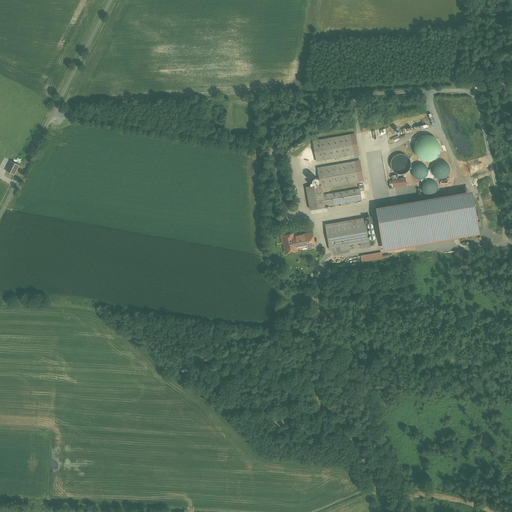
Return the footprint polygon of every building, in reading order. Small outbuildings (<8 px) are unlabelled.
[(313,139),(317,162),(359,156),(356,133),(313,139)] [(428,161),(432,160),(436,157),(439,154),(441,150),(441,146),(440,142),(438,139),(435,136),(431,134),(427,134),(423,135),(419,137),(416,141),(414,145),(414,150),(416,154),(419,158),(423,160),(428,161)] [(404,174),(407,172),(409,170),(411,167),(411,163),(411,160),(409,157),(406,154),(403,153),(399,153),(396,154),(393,156),(391,159),(390,162),(390,165),(392,169),(394,171),(397,173),(400,174),(404,174)] [(361,162),(318,169),(320,188),(321,190),(322,190),(364,183),(361,162)] [(11,163),(6,173),(15,176),(19,166),(11,163)] [(412,175),(414,178),(416,179),(419,180),(421,180),(424,180),(424,179),(426,178),(427,176),(428,174),(428,171),(427,169),(426,167),(424,165),(421,164),(418,164),(416,165),(414,167),(412,170),(412,172),(412,175)] [(434,175),(435,177),(437,179),(440,180),(442,180),(445,180),(447,178),(448,176),(449,174),(449,171),(448,169),(447,167),(445,165),(442,164),(439,164),(437,165),(435,167),(433,170),(433,171),(433,172),(434,175)] [(433,171),(428,171),(428,174),(427,176),(426,178),(424,179),(425,182),(428,180),(431,180),(433,181),(435,183),(437,179),(435,177),(434,175),(433,172),(433,171)] [(405,179),(392,181),(393,189),(406,187),(405,179)] [(422,191),(423,194),(426,195),(428,196),(431,196),(433,196),(435,194),(437,192),(438,190),(438,187),(437,185),(435,183),(433,181),(431,180),(428,180),(425,182),(423,183),(422,186),(422,188),(422,191)] [(321,190),(320,188),(307,190),(311,211),(325,209),(325,207),(323,195),(322,190),(321,190)] [(362,201),(360,190),(359,190),(323,195),(325,207),(362,201)] [(377,211),(384,252),(479,237),(473,196),(377,211)] [(365,219),(325,226),(329,250),(369,243),(366,226),(365,219)] [(313,232),(280,238),(282,250),(284,250),(285,256),(298,253),(297,250),(307,248),(307,251),(316,250),(313,232)] [(383,252),(361,255),(362,262),(382,260),(382,258),(384,258),(383,252)]
